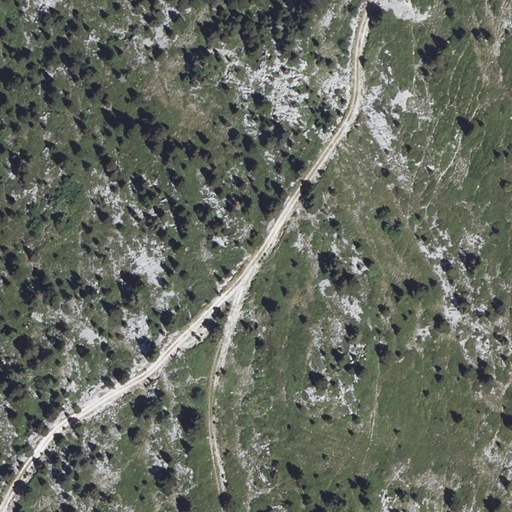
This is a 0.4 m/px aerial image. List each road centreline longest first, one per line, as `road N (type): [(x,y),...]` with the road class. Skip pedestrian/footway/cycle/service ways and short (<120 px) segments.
road 1 (track): [(228,511),(211,408),(222,348),(243,280),(357,105),(360,36),(375,0)]
road 2 (track): [(1,511),(42,439),(157,363),(243,280)]
